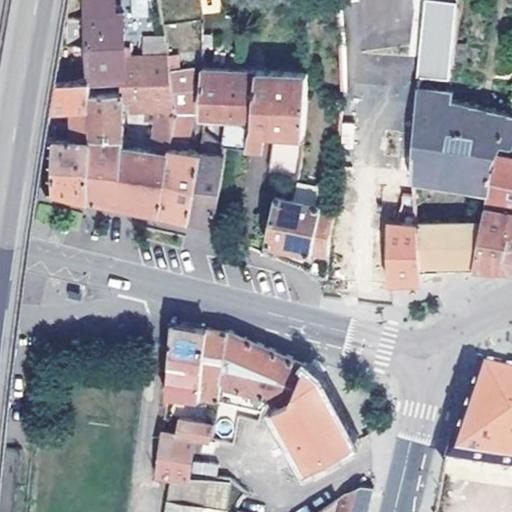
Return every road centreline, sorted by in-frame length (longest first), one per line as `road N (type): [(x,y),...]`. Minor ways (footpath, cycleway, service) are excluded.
road 1 (tertiary): [(0,246),(377,341),(433,345)]
road 2 (motorway): [(0,233),(39,0)]
road 3 (tertiary): [(399,511),(433,345)]
